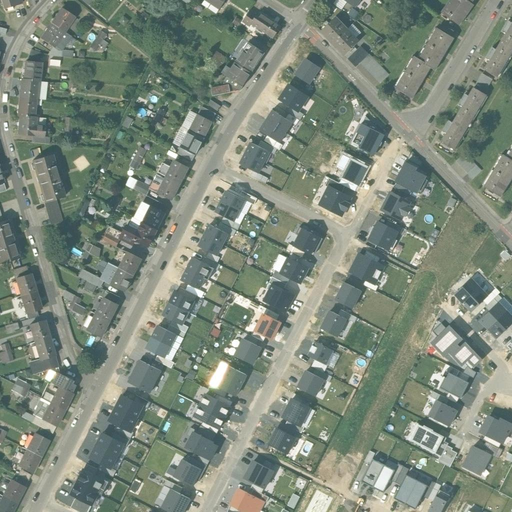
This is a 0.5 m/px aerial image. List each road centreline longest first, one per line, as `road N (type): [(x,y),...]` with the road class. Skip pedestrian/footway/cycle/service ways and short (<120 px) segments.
road 1 (residential): [(49,0),(21,36),(1,100),(62,332),(76,365),(96,385)]
road 2 (residential): [(347,234),(204,511)]
road 3 (residential): [(210,166),(96,385)]
road 4 (residential): [(298,23),(210,166)]
road 5 (residential): [(405,133),(430,109),(496,0)]
road 6 (residential): [(405,133),(298,23)]
road 7 (residential): [(347,234),(210,166)]
road 8 (residential): [(506,239),(405,133)]
road 9 (residential): [(96,385),(38,502)]
